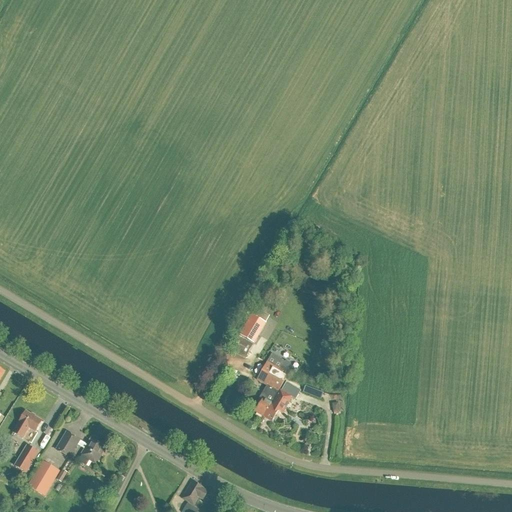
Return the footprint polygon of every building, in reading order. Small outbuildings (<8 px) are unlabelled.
[(244,328),(239,336),(254,344),(258,337),(244,328)] [(232,349),(230,352),(244,360),(246,357),(251,346),(237,339),(232,349)] [(230,362),(233,355),(226,351),(222,357),(230,362)] [(262,400),(255,413),(263,418),(271,405),(270,405),(278,391),(287,375),(288,376),(292,368),(291,364),(287,362),(287,361),(282,362),(281,364),(278,370),(267,363),(256,381),(266,387),(259,398),(262,400)] [(271,405),(263,418),(271,423),(277,413),(279,413),(282,414),(291,398),(278,391),(270,405),(271,405)] [(25,413),(19,424),(13,434),(22,440),(28,429),(35,433),(41,422),(25,413)] [(244,413),(241,418),(258,429),(261,424),(244,413)] [(80,441),(77,446),(84,450),(80,457),(81,458),(78,463),(86,468),(89,462),(95,466),(107,446),(105,445),(111,435),(99,428),(94,438),(92,437),(87,446),(80,441)] [(77,446),(80,441),(66,433),(56,451),(69,459),(77,446)] [(13,467),(26,475),(38,454),(26,447),(13,467)] [(42,462),(28,485),(27,487),(44,497),(59,473),(42,462)] [(62,470),(56,481),(62,484),(68,473),(62,470)] [(13,474),(7,476),(10,484),(16,482),(13,474)] [(202,489),(191,482),(181,500),(193,507),(198,499),(202,501),(207,493),(202,489)]
